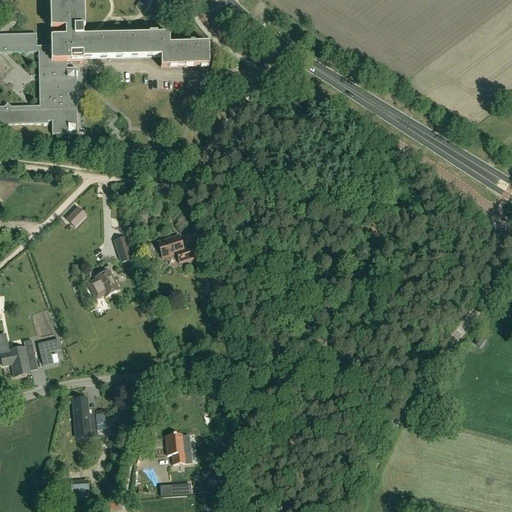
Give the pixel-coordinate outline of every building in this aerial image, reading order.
[(0,125),(48,125),(48,122),(52,122),(52,125),(52,133),(52,136),(69,136),(77,135),(76,69),(67,70),(63,70),(63,66),(63,63),(66,63),(83,63),(83,62),(83,60),(161,58),(161,69),(208,68),(208,67),(208,46),(169,46),(168,36),(164,37),(160,37),(92,38),(90,38),(82,38),(82,6),(82,1),(81,0),(51,0),(52,30),(65,30),(65,39),(55,39),(52,39),(52,44),(52,47),(36,48),(36,36),(31,36),(18,36),(0,36),(0,125)] [(74,228),(86,216),(78,208),(66,220),(74,228)] [(182,250),(178,236),(157,243),(163,259),(177,254),(180,264),(198,258),(194,246),(182,250)] [(121,264),(132,260),(125,238),(114,242),(121,264)] [(105,298),(119,291),(110,274),(112,273),(109,267),(98,272),(100,276),(95,278),(96,280),(88,284),(96,300),(104,296),(105,298)] [(223,279),(222,276),(211,280),(212,282),(211,283),(216,300),(230,296),(224,279),(223,279)] [(7,346),(0,347),(0,356),(2,367),(10,366),(13,378),(31,374),(30,372),(28,361),(35,359),(31,341),(23,343),(24,348),(9,351),(8,352),(7,346)] [(50,353),(60,351),(58,341),(38,345),(43,367),(53,365),(50,353)] [(480,350),(485,354),(491,347),(485,343),(480,350)] [(89,433),(96,432),(95,418),(89,419),(87,399),(72,401),(76,439),(90,438),(89,433)] [(180,436),(164,438),(167,458),(170,457),(171,465),(193,463),(192,455),(182,456),(180,436)] [(214,480),(228,479),(227,471),(213,472),(214,480)] [(71,497),(89,496),(88,482),(70,483),(71,497)] [(177,486),(178,497),(191,496),(190,485),(177,486)] [(224,486),(209,487),(209,494),(225,493),(224,486)]
